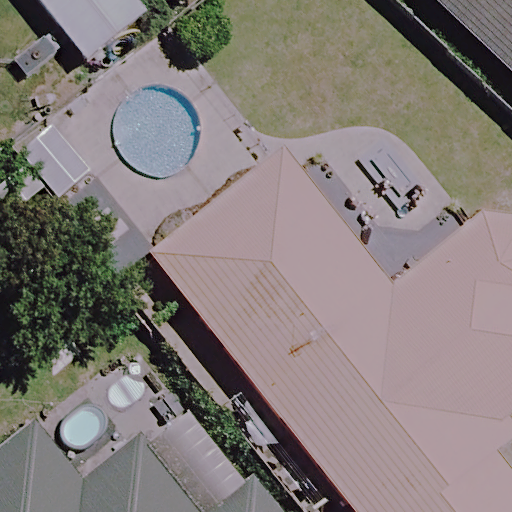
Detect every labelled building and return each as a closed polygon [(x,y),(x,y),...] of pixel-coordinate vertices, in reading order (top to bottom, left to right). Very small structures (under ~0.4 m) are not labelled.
[(145,22),(127,0),(33,0),(88,67),(145,22)] [(511,0),(433,0),(511,76),(511,0)] [(33,39),(0,63),(0,111),(17,135),(73,93),(33,39)] [(148,256),(52,127),(11,158),(106,287),(148,256)] [(284,166),(157,266),(351,511),(511,511),(511,482),(482,445),(511,421),(511,230),(509,230),(501,228),(493,228),(486,229),(478,232),(391,301),(284,166)] [(82,497),(24,423),(0,441),(0,511),(275,511),(258,490),(230,511),(200,511),(149,445),(82,497)]
